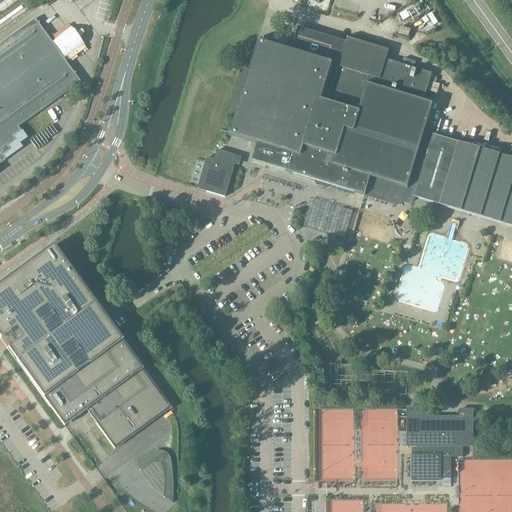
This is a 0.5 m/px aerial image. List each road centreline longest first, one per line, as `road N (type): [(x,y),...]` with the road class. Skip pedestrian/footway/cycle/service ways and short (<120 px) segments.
road 1 (secondary): [(0,247),(75,201),(100,171),(121,129),(129,58)]
road 2 (secondary): [(129,58),(86,162),(0,238)]
